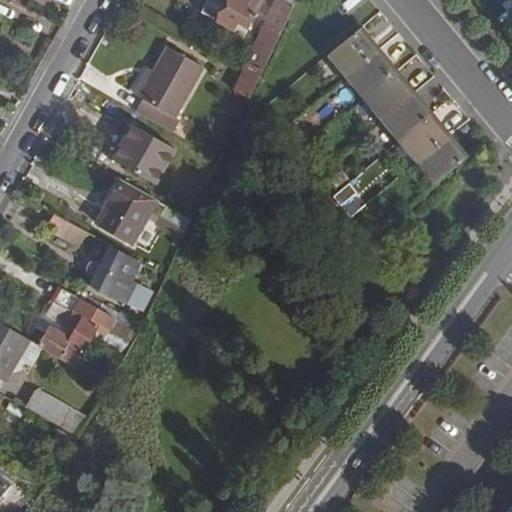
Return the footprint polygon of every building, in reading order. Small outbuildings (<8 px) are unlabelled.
[(208,0),(202,12),(235,31),(239,24),(250,30),(266,0),(275,0),(243,71),(259,80),(296,0),(208,0)] [(353,16),(341,2),(325,14),(337,29),(353,16)] [(250,30),(239,24),(235,31),(246,37),(250,30)] [(350,78),(367,99),(384,120),(402,143),(419,164),(436,184),(471,155),(454,135),(436,114),(418,92),(400,71),(383,50),(364,27),(330,54),(350,78)] [(168,46),(165,51),(204,72),(206,68),(168,46)] [(165,51),(155,70),(140,97),(145,100),(137,112),(174,133),(181,120),(177,118),(204,72),(165,51)] [(155,70),(149,67),(134,93),(140,97),(155,70)] [(259,80),(243,71),(234,89),(250,98),(259,80)] [(177,149),(134,123),(113,159),(157,185),(177,149)] [(212,138),(206,150),(220,158),(226,144),(212,138)] [(436,184),(419,164),(408,173),(425,193),(436,184)] [(342,171),(330,180),(336,188),(348,179),(342,171)] [(124,178),(100,223),(136,242),(160,198),(124,178)] [(346,188),(338,195),(342,201),(351,194),(346,188)] [(194,216),(167,201),(163,209),(190,224),(194,216)] [(163,209),(154,225),(183,241),(190,224),(163,209)] [(88,231),(57,214),(47,230),(79,248),(88,231)] [(142,261),(110,246),(102,261),(102,260),(101,260),(101,259),(100,259),(99,258),(98,258),(97,258),(96,258),(95,258),(94,258),(93,258),(92,259),(92,260),(91,259),(91,260),(90,260),(90,261),(89,261),(89,262),(88,262),(88,263),(88,264),(87,264),(87,265),(87,266),(87,267),(87,268),(87,269),(88,270),(88,271),(88,272),(89,272),(89,273),(90,274),(91,275),(92,275),(93,276),(94,276),(89,285),(144,310),(153,291),(132,281),(142,261)] [(116,337),(124,323),(82,299),(63,288),(57,299),(75,311),(62,332),(52,326),(41,344),(45,347),(76,365),(99,328),(116,337)] [(0,378),(7,382),(21,358),(32,339),(0,320),(0,378)] [(124,323),(116,337),(132,346),(140,331),(124,323)] [(41,344),(32,339),(21,358),(34,366),(45,347),(41,344)] [(38,390),(27,409),(59,426),(75,436),(86,416),(38,390)] [(59,426),(50,442),(66,452),(77,436),(75,436),(59,426)] [(0,497),(11,484),(0,474),(0,497)]
